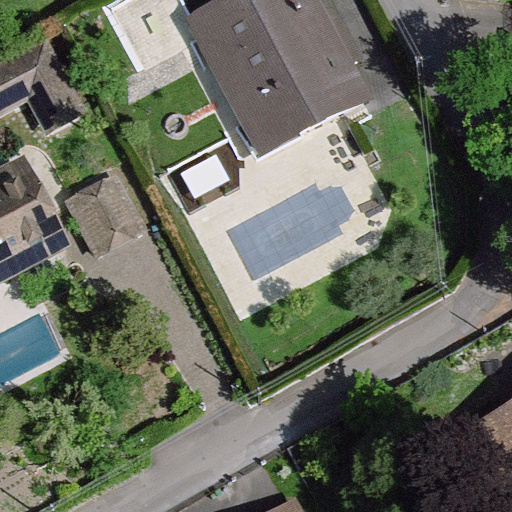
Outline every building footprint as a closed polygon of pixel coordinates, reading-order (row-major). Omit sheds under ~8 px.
[(312,0),(243,0),(194,26),(266,162),(370,107),(312,0)] [(55,86),(29,100),(51,142),(91,119),(51,47),(37,55),(55,86)] [(37,55),(0,75),(0,115),(29,100),(55,86),(37,55)] [(0,283),(18,274),(12,260),(60,236),(28,176),(0,190),(0,283)] [(116,184),(73,206),(100,259),(143,236),(116,184)] [(511,511),(511,417),(490,430),(510,470),(477,489),(489,511),(511,511)]
